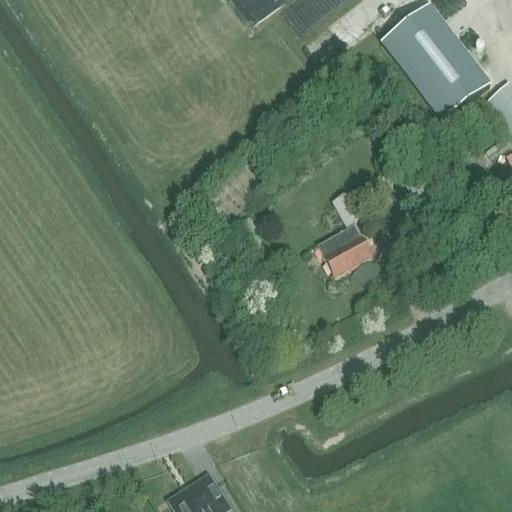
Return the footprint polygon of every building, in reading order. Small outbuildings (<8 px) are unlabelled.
[(231,0),(243,16),(264,0),(231,0)] [(326,2),(323,0),(291,0),(286,4),(295,14),(309,3),(315,11),(326,2)] [(358,0),(365,17),(387,10),(383,0),(358,0)] [(427,13),(376,51),(436,132),(487,94),(427,13)] [(511,143),(511,96),(506,89),(482,109),(507,138),(493,151),(497,155),(511,143)] [(330,206),(345,231),(364,221),(358,210),(380,199),(372,184),(351,194),(330,206)] [(359,240),(358,241),(353,231),(316,251),(334,284),(372,263),(359,240)] [(225,511),(207,483),(170,507),(173,511),(225,511)]
